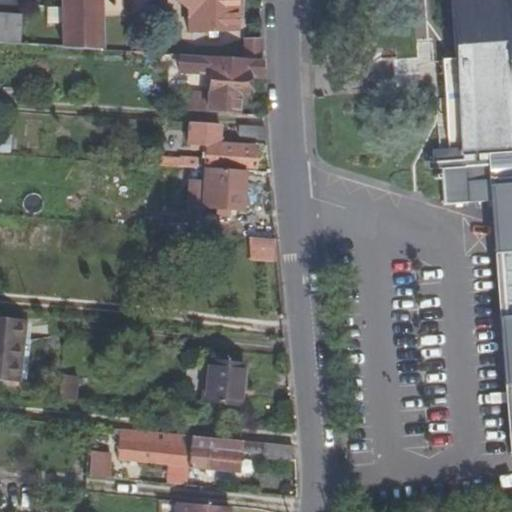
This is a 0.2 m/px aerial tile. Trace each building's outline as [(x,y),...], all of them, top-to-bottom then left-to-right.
[(104,58),(103,25),(102,25),(103,2),(129,1),(141,1),(141,0),(59,0),(61,58),(104,58)] [(188,8),(189,28),(237,26),(235,0),(176,0),(183,7),(188,8)] [(129,1),(103,2),(102,25),(103,25),(130,23),(129,1)] [(0,59),(15,59),(15,31),(0,31),(0,59)] [(244,34),(244,54),(262,54),(261,34),(244,34)] [(181,112),(237,114),(238,92),(245,92),(246,74),(263,74),(262,54),(188,56),(178,57),(178,74),(208,75),(207,95),(182,94),(181,112)] [(180,161),(171,161),(171,169),(244,173),(252,174),(254,150),(217,147),(218,127),(190,126),(189,146),(206,147),(205,160),(180,159),(180,161)] [(266,127),(242,126),(242,141),(267,143),(266,127)] [(171,169),(154,167),(153,178),(204,180),(203,185),(188,185),(187,210),(242,213),(244,173),(171,169)] [(277,236),(252,235),(252,256),(279,258),(278,252),(277,236)] [(0,321),(0,377),(12,379),(16,340),(21,341),(23,324),(0,321)] [(25,341),(21,341),(16,340),(12,379),(21,380),(25,341)] [(239,403),(242,363),(208,360),(204,399),(239,403)] [(73,400),(75,381),(61,379),(59,399),(73,400)] [(118,458),(189,464),(191,434),(120,428),(118,458)] [(292,443),(191,434),(189,464),(188,467),(235,471),(237,449),(263,451),(262,456),(289,458),(292,443)] [(88,477),(107,478),(108,452),(89,450),(88,477)] [(495,511),(500,499),(493,500),(489,511),(495,511)] [(471,502),(471,511),(489,511),(493,500),(471,502)] [(176,511),(225,511),(226,507),(177,502),(176,511)]
